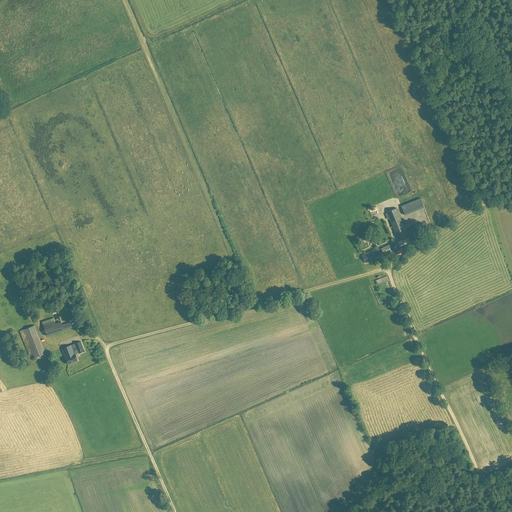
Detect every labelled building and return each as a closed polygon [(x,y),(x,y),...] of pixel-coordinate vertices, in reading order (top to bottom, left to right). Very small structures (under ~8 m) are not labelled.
[(405,215),(411,213),(407,203),(401,206),(405,215)] [(400,246),(410,242),(415,240),(412,230),(406,232),(397,208),(387,212),(398,242),(400,246)] [(389,245),(381,249),(384,255),(392,251),(389,245)] [(366,263),(382,255),(378,247),(362,255),(366,263)] [(389,281),(387,276),(375,281),(377,285),(389,281)] [(63,329),(63,330),(76,328),(75,320),(56,324),(56,321),(44,323),(46,333),(63,329)] [(35,325),(20,331),(30,357),(33,356),(34,358),(45,353),(35,325)] [(71,345),(62,348),(67,364),(77,360),(75,354),(84,351),(81,341),(74,344),(71,345)]
